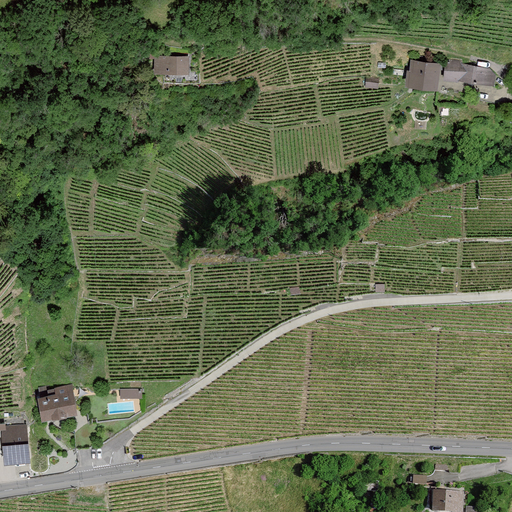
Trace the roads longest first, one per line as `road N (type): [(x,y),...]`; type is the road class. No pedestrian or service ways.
road 1 (tertiary): [(511,448),(332,441),(0,489)]
road 2 (track): [(103,474),(108,447),(288,324),(381,300),(511,292)]
